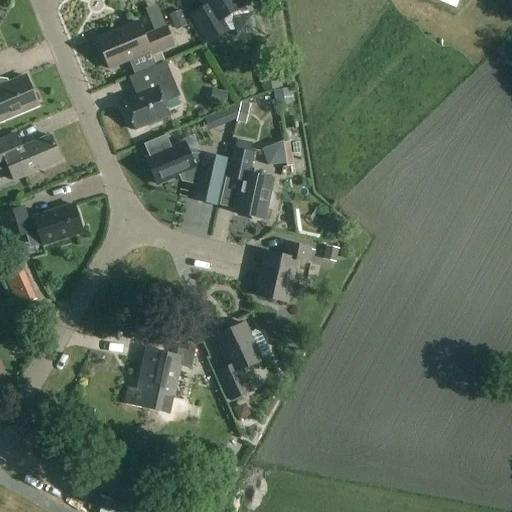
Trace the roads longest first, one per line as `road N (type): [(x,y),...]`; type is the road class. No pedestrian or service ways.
road 1 (residential): [(0,440),(121,222)]
road 2 (residential): [(121,222),(109,159),(43,0)]
road 3 (residential): [(242,264),(121,222)]
